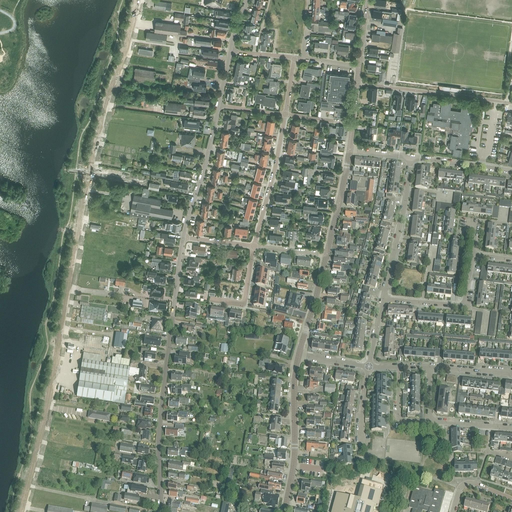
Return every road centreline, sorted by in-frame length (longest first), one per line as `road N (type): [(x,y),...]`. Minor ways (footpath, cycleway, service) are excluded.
road 1 (residential): [(21,511),(97,137),(138,0)]
road 2 (residential): [(159,511),(160,411),(184,238)]
road 3 (tertiary): [(284,511),(298,355)]
road 4 (residential): [(356,82),(511,103)]
road 5 (residential): [(384,298),(409,158)]
road 6 (residential): [(184,238),(219,106)]
road 7 (residential): [(254,246),(284,114)]
road 8 (residential): [(384,298),(464,303),(474,255)]
